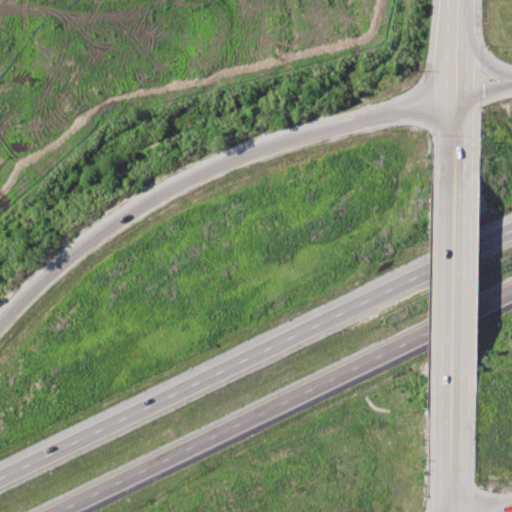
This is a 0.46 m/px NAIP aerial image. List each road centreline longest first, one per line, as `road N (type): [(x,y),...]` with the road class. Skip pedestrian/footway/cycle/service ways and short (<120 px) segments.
road 1 (motorway): [(511,229),(0,477)]
road 2 (motorway): [(57,511),(511,290)]
road 3 (motorway): [(380,119),(278,143),(188,180),(95,238),(0,325)]
road 4 (tertiary): [(434,377),(434,213)]
road 5 (tertiary): [(476,195),(476,357)]
